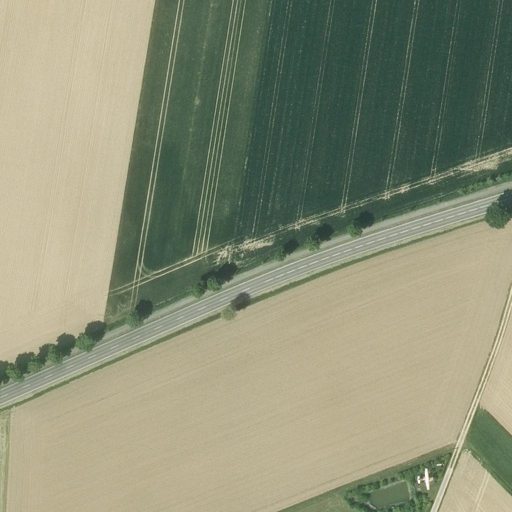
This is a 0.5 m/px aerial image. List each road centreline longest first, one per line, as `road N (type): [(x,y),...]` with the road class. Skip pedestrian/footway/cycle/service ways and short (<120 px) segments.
road 1 (secondary): [(0,398),(259,284),(511,198)]
road 2 (track): [(511,290),(458,447)]
